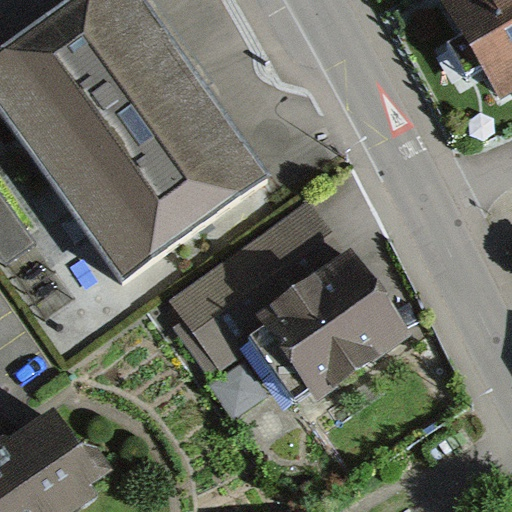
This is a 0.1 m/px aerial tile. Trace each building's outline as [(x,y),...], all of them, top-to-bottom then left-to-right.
[(126,0),(74,0),(0,53),(0,113),(120,279),(257,181),(147,28),(126,0)] [(511,0),(446,0),(501,94),(511,87),(511,0)] [(0,269),(14,289),(44,267),(0,205),(0,269)] [(304,205),(167,301),(220,376),(253,353),(290,404),(394,331),(304,205)] [(0,511),(59,511),(96,488),(51,418),(0,451),(0,511)]
